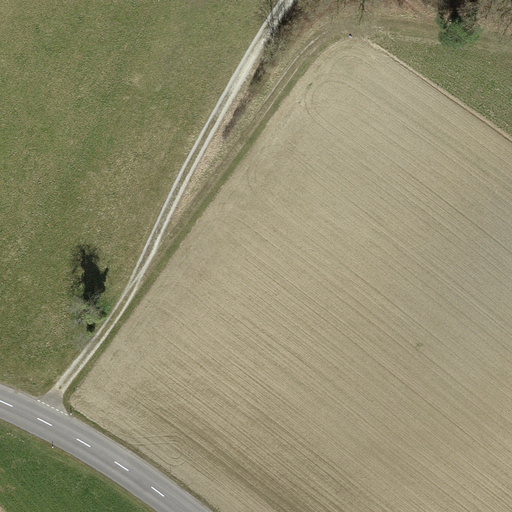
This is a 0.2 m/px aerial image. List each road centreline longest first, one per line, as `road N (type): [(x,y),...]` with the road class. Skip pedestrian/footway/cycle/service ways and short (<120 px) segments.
road 1 (track): [(140,282),(281,91),(325,45),(361,31),(511,49)]
road 2 (track): [(43,419),(140,282),(170,207),(289,0)]
road 3 (tertiary): [(183,511),(82,441),(0,400)]
